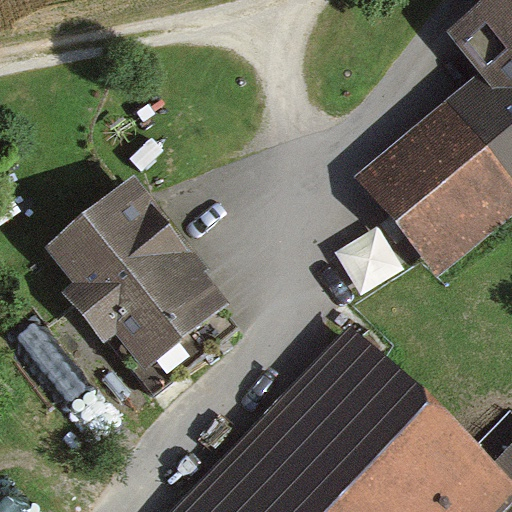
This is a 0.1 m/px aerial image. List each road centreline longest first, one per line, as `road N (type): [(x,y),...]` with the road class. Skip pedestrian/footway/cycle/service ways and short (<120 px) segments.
road 1 (track): [(135,511),(270,335),(361,144),(464,0)]
road 2 (track): [(287,6),(0,71)]
